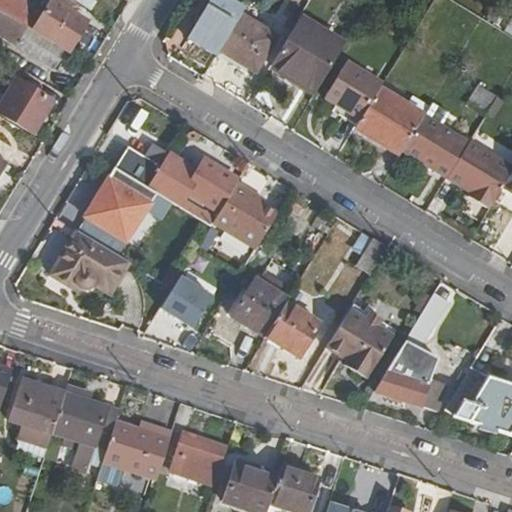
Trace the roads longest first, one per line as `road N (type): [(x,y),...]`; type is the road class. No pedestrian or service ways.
road 1 (residential): [(0,308),(17,326),(511,484)]
road 2 (residential): [(511,295),(123,59)]
road 3 (residential): [(123,59),(0,260)]
